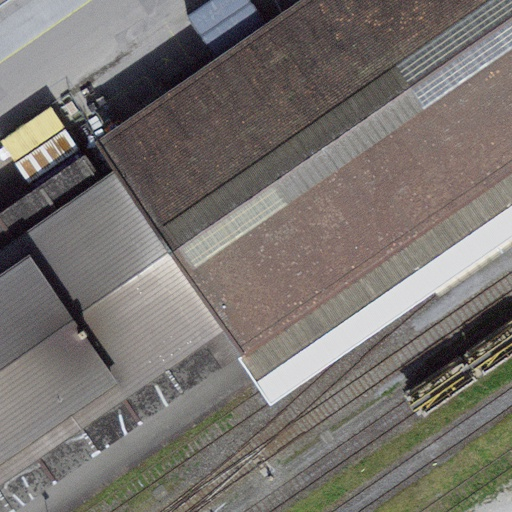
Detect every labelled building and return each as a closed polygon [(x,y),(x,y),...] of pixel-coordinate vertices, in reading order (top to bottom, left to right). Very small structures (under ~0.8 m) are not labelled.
[(511,0),(288,0),(93,135),(113,164),(225,323),(242,348),(511,161),(511,0)] [(0,206),(0,242),(99,173),(82,150),(0,206)] [(511,223),(511,161),(242,348),(272,390),(511,223)] [(99,173),(0,242),(0,479),(225,323),(113,164),(99,173)] [(225,323),(0,479),(0,511),(4,511),(242,348),(225,323)]
